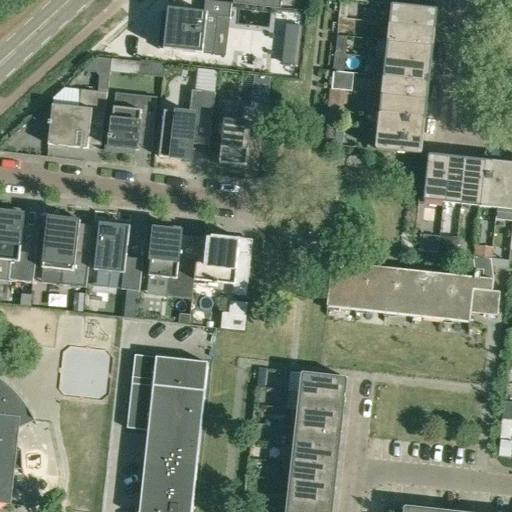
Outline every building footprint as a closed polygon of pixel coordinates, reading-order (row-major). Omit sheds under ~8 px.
[(233,0),(233,4),(280,9),(281,0),(233,0)] [(161,22),(158,50),(226,57),(226,56),(214,55),(218,17),(230,19),(232,4),(205,1),(204,13),(169,9),(167,23),(161,22)] [(395,6),(393,24),(433,29),(435,11),(435,10),(395,5),(395,6)] [(433,29),(393,24),(391,42),(431,46),(433,29)] [(391,42),(389,60),(429,64),(431,46),(391,42)] [(336,53),(336,54),(345,55),(346,46),(337,45),(336,53)] [(297,65),(299,54),(284,52),(283,64),(297,65)] [(335,59),(335,62),(345,63),(345,55),(336,54),(335,59)] [(427,82),(429,64),(389,60),(387,78),(427,82)] [(165,66),(140,63),(139,76),(163,79),(165,66)] [(387,78),(385,95),(425,100),(427,82),(387,78)] [(103,127),(107,93),(81,91),(79,108),(53,106),(51,122),(49,122),(49,125),(50,126),(48,145),(88,150),(91,126),(103,127)] [(209,146),(215,93),(192,91),(189,115),(165,112),(160,158),(191,161),(193,144),(209,146)] [(423,118),(425,100),(385,95),(383,114),(423,118)] [(138,151),(140,127),(153,129),(157,99),(134,97),(133,110),(114,108),(111,136),(109,136),(109,138),(107,138),(105,152),(135,155),(135,151),(138,151)] [(244,167),(247,167),(250,134),(264,135),(267,109),(244,106),(242,119),(225,117),(224,122),(220,122),(219,138),(223,138),(220,164),(230,166),(230,170),(243,171),(244,167)] [(383,114),(381,131),(422,136),(423,118),(383,114)] [(420,155),(422,136),(381,131),(379,150),(420,155)] [(424,199),(444,201),(448,161),(429,159),(424,199)] [(448,161),(444,201),(462,203),(466,163),(448,161)] [(462,203),(478,205),(482,164),(466,163),(462,203)] [(478,205),(498,207),(502,166),(482,164),(478,205)] [(511,167),(502,166),(498,207),(511,208),(511,167)] [(37,246),(21,244),(25,215),(20,215),(20,210),(1,208),(0,212),(0,260),(10,262),(8,282),(33,284),(37,246)] [(76,254),(80,221),(73,220),(74,216),(56,214),(55,218),(48,218),(43,269),(62,272),(61,286),(86,289),(90,255),(76,254)] [(130,227),(100,223),(94,271),(123,274),(122,290),(139,292),(143,260),(127,258),(130,227)] [(192,300),(194,281),(196,264),(179,263),(182,232),(180,232),(181,228),(157,226),(156,230),(154,229),(149,277),(168,279),(166,297),(192,300)] [(194,281),(204,282),(215,284),(218,285),(218,284),(233,286),(232,295),(247,297),(251,257),(239,255),(240,239),(222,237),(212,236),(212,239),(199,237),(196,264),(194,281)] [(478,246),(476,257),(491,259),(492,248),(478,246)] [(481,278),(481,271),(476,271),(475,278),(332,263),(327,308),(355,311),(470,323),(471,313),(498,316),(501,291),(492,290),(493,280),(481,278)] [(73,312),(83,313),(84,294),(74,294),(73,312)] [(20,306),(30,307),(31,296),(22,295),(20,306)] [(231,302),(230,313),(246,315),(247,304),(231,302)] [(126,305),(124,318),(136,319),(138,306),(126,305)] [(192,511),(209,363),(135,355),(127,429),(149,431),(140,511),(192,511)] [(304,374),(302,392),(343,396),(345,379),(304,374)] [(0,504),(11,505),(12,500),(13,489),(15,470),(22,470),(22,473),(24,473),(22,450),(21,450),(21,452),(17,451),(19,429),(34,422),(36,424),(37,424),(34,417),(30,411),(26,405),(22,399),(17,393),(12,388),(6,383),(0,379),(0,378),(0,504)] [(341,414),(343,396),(302,392),(300,409),(341,414)] [(300,409),(298,427),(339,432),(341,414),(300,409)] [(501,419),(498,438),(509,439),(511,421),(501,419)] [(337,450),(339,432),(298,427),(297,445),(337,450)] [(501,440),(499,457),(510,458),(511,442),(501,440)] [(337,450),(297,445),(295,463),(335,468),(337,450)] [(333,486),(335,468),(295,463),(293,481),(333,486)] [(333,486),(293,481),(291,499),(331,504),(333,486)] [(13,489),(12,500),(23,501),(25,490),(13,489)] [(330,511),(331,504),(291,499),(289,511),(330,511)]
